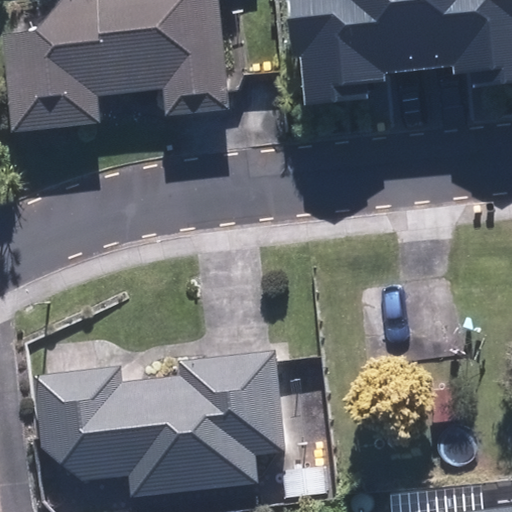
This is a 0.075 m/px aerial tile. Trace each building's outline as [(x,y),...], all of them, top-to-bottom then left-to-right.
[(178,112),(244,104),(231,0),(67,0),(49,26),(13,31),(25,130),(113,120),(110,95),(175,88),(178,112)] [(511,0),(299,0),(307,113),(397,108),(394,67),(476,62),(478,99),(511,97),(511,0)] [(127,368),(45,375),(51,448),(92,483),(140,478),(141,497),(267,484),(264,454),(292,452),(283,351),(185,361),(187,376),(129,381),(127,368)] [(416,401),(412,361),(412,358),(371,362),(375,405),(416,401)] [(292,499),(333,496),(330,464),(288,468),(292,499)] [(421,511),(511,511),(511,482),(419,493),(421,511)] [(380,511),(379,501),(355,503),(355,511),(380,511)]
